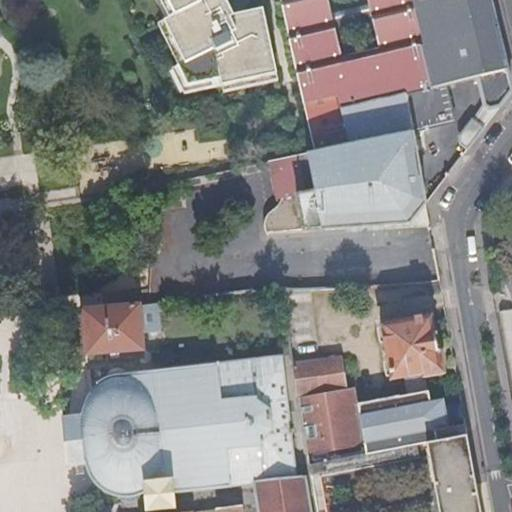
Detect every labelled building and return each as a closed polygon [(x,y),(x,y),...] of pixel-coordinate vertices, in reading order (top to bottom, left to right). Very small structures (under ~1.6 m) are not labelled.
[(167,0),(176,16),(164,22),(184,63),(179,66),(188,85),(220,78),(221,86),(278,77),(264,9),(233,15),(226,0),(167,0)] [(343,111),(407,96),(436,89),(415,0),(279,0),(300,87),(315,152),(350,144),(343,111)] [(477,80),(506,73),(489,0),(415,0),(436,89),(449,86),(477,80)] [(511,90),(506,73),(477,80),(484,108),(474,121),(472,120),(464,131),(464,132),(465,135),(468,148),(488,122),(511,90)] [(436,89),(407,96),(415,129),(456,119),(449,86),(436,89)] [(415,129),(407,96),(343,111),(350,144),(415,129)] [(350,144),(315,152),(308,152),(315,190),(283,196),(282,198),(282,200),(281,202),(281,203),(280,204),(279,205),(277,206),(274,209),(271,212),(269,215),(267,219),(266,224),(266,228),(267,232),(268,234),(411,222),(426,203),(415,129),(350,144)] [(308,152),(270,160),(277,197),(283,196),(315,190),(308,152)] [(442,292),(440,282),(430,282),(430,292),(442,292)] [(288,321),(283,289),(263,290),(268,323),(288,321)] [(250,291),(225,293),(226,305),(233,310),(252,308),(250,291)] [(144,350),(140,304),(83,308),(87,354),(144,350)] [(511,312),(500,315),(511,382),(511,312)] [(392,380),(408,377),(423,374),(442,371),(441,365),(442,365),(433,315),(382,324),(392,380)] [(253,482),(296,475),(282,356),(127,374),(124,370),(117,368),(111,369),(108,372),(106,366),(88,371),(90,392),(84,401),(82,407),(82,416),(88,463),(90,470),(93,477),(97,483),(103,488),(109,492),(117,494),(119,495),(120,497),(126,501),(132,501),(139,498),(142,494),(148,493),(150,507),(173,505),(171,491),(253,482)] [(344,358),(295,365),(311,467),(314,487),(323,485),(320,469),(319,468),(332,465),(327,440),(337,439),(359,434),(358,433),(361,433),(364,443),(364,445),(415,435),(425,433),(437,511),(480,511),(467,436),(438,441),(429,391),(426,391),(411,394),(359,405),(360,414),(357,415),(353,390),(349,391),(344,358)] [(423,374),(408,377),(411,394),(426,391),(423,374)] [(464,418),(462,403),(440,407),(443,422),(464,418)] [(88,463),(82,416),(68,417),(67,418),(66,419),(68,441),(71,464),(73,465),(88,463)] [(418,450),(415,435),(364,445),(364,443),(338,448),(337,439),(327,440),(332,465),(319,468),(320,469),(418,450)] [(296,475),(253,482),(258,511),(311,511),(305,474),(296,475)]
